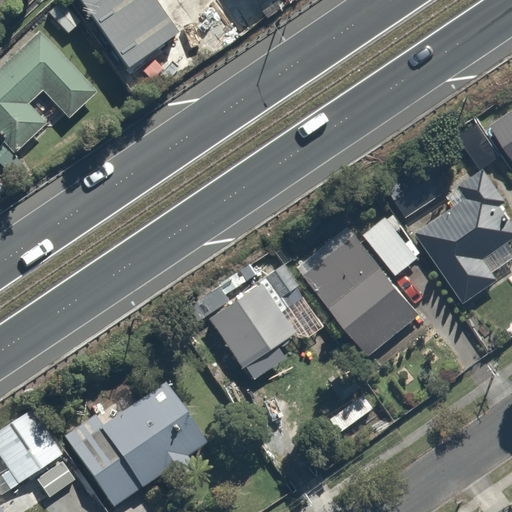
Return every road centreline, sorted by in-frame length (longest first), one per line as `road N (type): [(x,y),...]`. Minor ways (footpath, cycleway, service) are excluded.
road 1 (trunk): [(511,8),(0,352)]
road 2 (trunk): [(0,258),(389,0)]
road 3 (residential): [(385,511),(511,423)]
